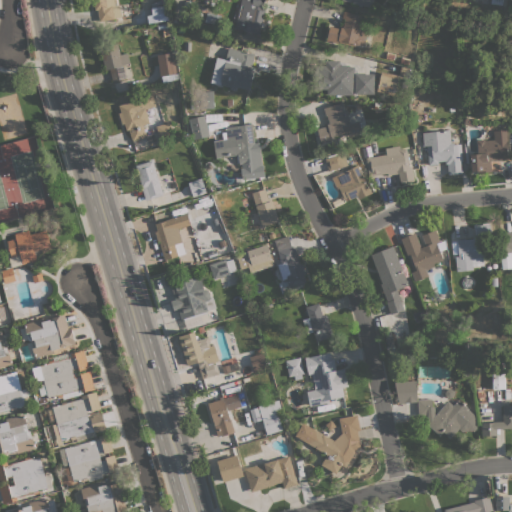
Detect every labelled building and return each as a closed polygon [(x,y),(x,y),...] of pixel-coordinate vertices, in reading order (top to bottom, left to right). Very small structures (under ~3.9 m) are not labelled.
[(122,17),(114,18),(114,19),(99,21),(97,9),(95,9),(94,2),(92,2),(91,0),(113,0),(115,5),(120,4),(122,17)] [(241,0),(265,0),(263,8),(265,8),(262,22),(264,23),(263,27),(261,27),(259,34),(243,30),(244,29),(235,27),(241,0)] [(166,5),(169,20),(153,23),(151,8),(166,5)] [(363,16),(361,25),(368,26),(364,46),(359,45),(359,46),(355,45),(355,46),(339,42),(338,43),(326,40),(330,26),(341,29),(341,27),(343,27),(345,19),(342,18),(343,11),(363,16)] [(120,54),(127,53),(130,63),(122,65),(126,78),(113,81),(109,69),(105,70),(102,57),(103,57),(100,48),(117,43),(120,54)] [(217,57),(226,59),(229,47),(254,54),(253,59),(254,59),(252,64),(252,63),(251,67),(255,67),(253,74),(253,75),(253,79),(252,79),(249,90),(233,86),(232,89),(230,89),(230,87),(211,82),(217,57)] [(160,76),(157,55),(173,52),(176,74),(175,74),(176,80),(162,82),(161,76),(160,76)] [(315,89),(315,65),(325,65),(325,60),(339,60),(339,65),(349,65),(349,66),(353,66),(353,95),(327,94),(327,89),(315,89)] [(410,67),(407,79),(401,78),(396,96),(388,94),(389,94),(377,91),(382,71),(398,75),(401,65),(410,67)] [(355,73),(374,74),(373,94),(354,93),(355,73)] [(190,109),(190,92),(213,90),(214,108),(190,109)] [(149,123),(143,125),(146,136),(132,141),(129,129),(124,131),(118,113),(121,112),(119,105),(152,95),(156,106),(145,109),(149,123)] [(342,103),(345,112),(347,111),(351,123),(359,121),(362,133),(349,136),(348,133),(333,137),(334,140),(320,144),(319,140),(320,140),(317,129),(328,126),(327,124),(329,123),(327,115),(326,116),(324,108),(342,103)] [(210,136),(194,139),(189,119),(205,115),(210,136)] [(252,123),(255,143),(256,142),(257,154),(255,154),(256,161),(247,163),(248,164),(244,165),(243,163),(239,164),(238,155),(216,158),(214,141),(227,139),(225,127),(252,123)] [(449,130),(451,143),(454,142),(454,144),(457,144),(457,145),(460,145),(462,161),(461,161),(462,173),(448,175),(447,164),(445,164),(445,160),(438,161),(438,164),(429,165),(427,146),(424,146),(422,132),(449,130)] [(506,130),(507,141),(506,141),(508,159),(490,161),(491,172),(473,173),(473,171),(472,171),(470,154),(478,154),(477,144),(476,144),(476,140),(484,139),(484,141),(494,140),(493,131),(506,130)] [(386,154),(385,148),(399,146),(400,149),(406,148),(410,168),(412,167),(414,181),(400,184),(398,172),(397,172),(398,173),(388,175),(387,173),(369,176),(365,158),(386,154)] [(325,159),(338,155),(339,157),(345,155),(348,165),(342,167),(340,168),(340,170),(336,171),(336,169),(329,171),(325,159)] [(163,195),(146,200),(142,187),(136,165),(152,160),(163,195)] [(363,176),(362,176),(363,177),(364,176),(367,183),(366,184),(368,189),(369,188),(371,193),(359,199),(357,196),(349,200),(348,198),(343,200),(332,177),(358,165),(363,176)] [(188,182),(202,178),(206,192),(193,197),(188,182)] [(252,193),(265,188),(269,201),(272,200),(279,221),(262,226),(252,193)] [(159,241),(158,241),(155,231),(157,231),(155,224),(166,220),(166,219),(187,213),(191,224),(178,228),(182,242),(176,244),(179,255),(164,260),(159,241)] [(457,271),(455,256),(459,256),(457,239),(465,239),(465,240),(474,239),(474,237),(475,237),(474,225),(487,224),(490,258),(483,259),(484,265),(473,266),(473,270),(457,271)] [(23,264),(21,255),(11,257),(7,240),(16,238),(14,233),(29,230),(30,234),(46,230),(50,247),(35,251),(37,260),(23,264)] [(440,251),(443,260),(433,264),(434,266),(425,270),(428,276),(415,281),(412,272),(416,270),(410,254),(407,255),(400,238),(415,233),(420,247),(425,245),(421,235),(435,230),(440,242),(445,240),(446,248),(440,251)] [(511,252),(504,253),(502,232),(511,231),(511,252)] [(298,257),(300,264),(303,263),(306,274),(304,275),(306,282),(290,287),(286,275),(281,277),(277,264),(281,263),(274,240),(288,236),(291,246),(292,246),(292,248),(295,249),(297,255),(295,258),(298,257)] [(267,244),(270,254),(272,253),(273,257),(271,258),(272,259),(271,259),(273,265),(250,272),(248,267),(241,269),(237,255),(244,253),(244,252),(247,251),(247,250),(267,244)] [(393,246),(408,285),(396,290),(403,310),(395,313),(395,312),(390,314),(388,307),(386,302),(387,301),(380,284),(382,283),(371,255),(393,246)] [(209,264),(225,259),(226,261),(232,259),(236,270),(229,272),(230,274),(214,279),(209,264)] [(5,283),(1,270),(12,267),(16,281),(5,283)] [(210,297),(213,296),(216,308),(208,310),(208,311),(207,311),(207,313),(184,320),(184,318),(181,319),(178,309),(174,310),(171,301),(175,299),(171,284),(197,277),(197,276),(200,275),(204,289),(205,288),(208,290),(210,297)] [(333,336),(316,341),(313,331),(307,333),(302,320),(309,318),(305,307),(319,303),(323,315),(326,314),(333,336)] [(47,355),(47,354),(35,357),(32,348),(33,347),(31,340),(29,341),(29,339),(23,341),(20,329),(24,327),(23,323),(43,318),(44,321),(50,319),(50,321),(53,320),(52,317),(64,314),(68,328),(71,327),(72,330),(75,341),(75,344),(70,345),(70,344),(59,347),(60,348),(53,350),(54,353),(47,355)] [(0,330),(2,330),(3,334),(9,332),(13,344),(7,346),(7,345),(5,345),(5,347),(7,347),(9,354),(10,354),(12,364),(0,367),(0,330)] [(202,379),(195,354),(193,354),(191,349),(193,349),(191,342),(207,337),(210,347),(214,346),(218,360),(215,360),(219,374),(202,379)] [(63,399),(63,396),(58,398),(58,395),(48,398),(39,365),(72,357),(71,353),(84,350),(89,368),(79,370),(79,368),(73,369),(75,378),(81,376),(80,373),(89,371),(94,389),(83,392),(83,393),(82,394),(63,399)] [(254,372),(249,356),(263,352),(268,368),(254,372)] [(313,381),(312,374),(308,374),(305,357),(309,356),(309,357),(330,352),(331,359),(334,358),(336,370),(344,368),(348,386),(342,387),(344,396),(329,399),(330,402),(310,406),(307,391),(315,389),(315,381),(313,381)] [(285,360),(300,357),(304,373),(301,374),(302,378),(295,380),(294,375),(289,377),(285,360)] [(505,389),(492,389),(492,366),(504,366),(505,389)] [(21,389),(29,387),(31,394),(23,396),(25,405),(16,408),(16,409),(12,410),(12,409),(0,412),(0,375),(2,375),(7,374),(16,371),(16,372),(22,370),(26,385),(20,386),(21,389)] [(399,403),(394,382),(418,380),(417,402),(399,403)] [(60,435),(56,436),(54,428),(57,427),(52,406),(61,404),(66,403),(66,402),(81,398),(81,396),(96,391),(100,409),(92,411),(92,409),(86,411),(87,415),(92,413),(93,415),(102,412),(106,429),(94,432),(95,435),(77,440),(76,438),(71,439),(70,438),(61,440),(60,435)] [(208,403),(220,399),(219,397),(222,396),(223,398),(237,394),(241,406),(227,410),(230,419),(231,419),(234,432),(221,436),(221,435),(218,436),(208,403)] [(460,430),(460,429),(459,428),(451,438),(443,432),(440,436),(427,424),(428,423),(427,415),(419,416),(417,400),(432,398),(432,406),(434,406),(435,416),(448,400),(453,405),(458,400),(468,409),(478,418),(476,421),(476,428),(475,430),(462,432),(460,430)] [(511,428),(496,429),(496,435),(482,435),(482,423),(493,423),(493,421),(503,421),(503,405),(511,404),(511,428)] [(267,434),(262,418),(278,413),(283,430),(267,434)] [(0,422),(6,421),(5,419),(24,414),(26,423),(25,424),(29,439),(33,438),(35,448),(16,453),(16,450),(9,452),(9,450),(8,450),(9,453),(0,455),(0,422)] [(295,435),(302,422),(327,437),(328,436),(334,440),(333,441),(342,446),(344,443),(339,418),(356,414),(360,431),(357,432),(361,448),(353,449),(354,453),(345,467),(341,465),(336,473),(321,465),(327,455),(305,441),(295,435)] [(119,472),(109,475),(108,472),(102,474),(102,477),(89,481),(88,479),(83,481),(83,479),(73,482),(64,448),(73,445),(73,444),(78,443),(78,444),(99,438),(98,436),(108,433),(113,451),(104,453),(103,451),(98,452),(100,461),(106,459),(105,457),(114,454),(119,472)] [(223,482),(216,460),(237,454),(243,476),(223,482)] [(0,489),(0,485),(8,483),(9,486),(14,484),(12,476),(6,478),(7,480),(0,482),(0,463),(7,461),(8,464),(39,456),(40,460),(45,459),(48,469),(43,471),(44,475),(51,473),(52,478),(50,479),(52,487),(39,490),(40,492),(34,494),(34,492),(17,497),(17,500),(4,504),(0,489)] [(244,469),(277,458),(282,473),(293,470),(297,484),(284,488),(282,481),(273,484),(273,485),(268,486),(267,486),(267,487),(251,492),(244,469)] [(78,511),(78,509),(84,508),(84,506),(86,505),(84,498),(83,498),(80,489),(99,483),(100,486),(106,484),(107,486),(123,482),(127,497),(123,498),(126,510),(118,511),(78,511)] [(444,511),(444,509),(474,502),(474,500),(489,496),(492,510),(483,511),(444,511)] [(511,511),(508,511),(495,511),(495,496),(509,496),(509,503),(511,503),(511,511)] [(6,511),(22,508),(22,510),(23,509),(22,507),(29,505),(28,503),(47,498),(48,501),(53,500),(56,511),(6,511)]
